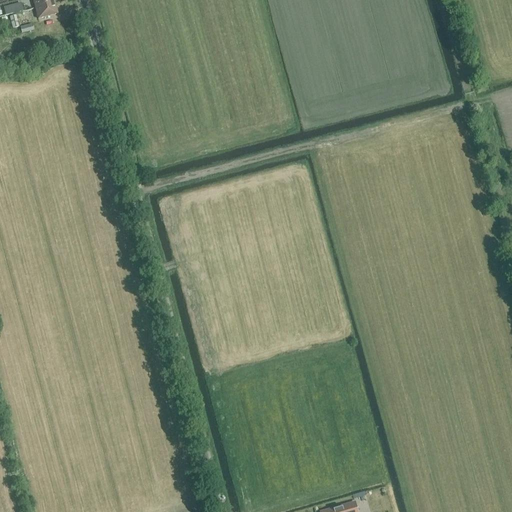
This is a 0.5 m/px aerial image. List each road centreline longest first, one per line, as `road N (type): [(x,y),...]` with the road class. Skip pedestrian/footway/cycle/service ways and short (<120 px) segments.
road 1 (tertiary): [(219,511),(83,0)]
road 2 (track): [(496,98),(133,189)]
